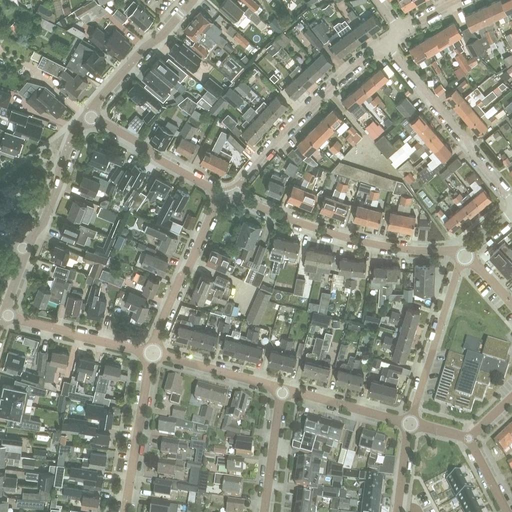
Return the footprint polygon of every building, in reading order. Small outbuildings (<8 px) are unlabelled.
[(100,4),(95,0),(92,0),(75,11),(79,17),(100,4)] [(234,19),(243,9),(233,0),(223,0),(219,6),(234,19)] [(241,0),(249,6),(255,11),(260,5),(254,0),(241,0)] [(400,0),(405,8),(416,2),(415,0),(400,0)] [(496,0),(488,4),(495,18),(502,15),(505,21),(508,20),(510,18),(501,0),(496,0)] [(508,20),(510,25),(511,24),(511,0),(501,0),(510,18),(508,20)] [(132,1),(124,10),(128,14),(143,28),(153,16),(144,8),(138,3),(136,5),(132,1)] [(53,10),(40,3),(36,11),(49,18),(53,10)] [(329,4),(322,9),(327,17),(335,12),(329,4)] [(495,18),(488,4),(476,10),(486,30),(488,29),(490,35),(486,37),(489,43),(494,41),(497,39),(491,27),(493,23),(492,19),(495,18)] [(244,12),(257,24),(262,18),(255,11),(249,6),(244,12)] [(357,15),(352,9),(347,13),(352,19),(357,15)] [(117,10),(113,14),(113,15),(120,21),(124,17),(117,10)] [(192,19),(205,30),(210,35),(218,26),(200,10),(192,19)] [(477,26),(480,33),(482,36),(483,35),(488,44),(489,43),(486,37),(490,35),(488,29),(486,30),(476,10),(464,15),(471,29),(477,26)] [(371,33),(381,25),(373,13),(362,21),(371,33)] [(66,20),(70,29),(78,25),(74,17),(66,20)] [(210,35),(205,30),(192,19),(184,28),(197,39),(191,45),(204,57),(209,50),(210,50),(210,51),(218,42),(217,41),(212,37),(210,35)] [(371,33),(362,21),(352,29),(361,40),(371,33)] [(444,27),(452,40),(455,47),(453,48),(456,54),(461,51),(464,50),(461,45),(462,44),(458,36),(462,34),(454,21),(444,27)] [(311,27),(324,43),(330,38),(318,22),(311,27)] [(337,31),(342,36),(351,48),(361,40),(352,29),(349,24),(344,28),(342,28),(337,31)] [(229,28),(227,31),(233,36),(245,48),(250,42),(237,31),(230,25),(228,27),(229,28)] [(109,37),(97,26),(89,36),(99,45),(101,43),(113,53),(115,51),(120,55),(130,44),(120,35),(121,33),(116,29),(109,37)] [(455,47),(452,40),(444,27),(432,34),(440,47),(447,43),(450,50),(449,51),(452,57),(454,56),(464,72),(472,68),(461,51),(456,54),(453,48),(455,47)] [(308,28),(303,32),(314,45),(312,48),(315,51),(312,54),(316,58),(313,60),(323,71),(332,62),(322,52),(319,48),(323,45),(308,28)] [(78,29),(75,34),(81,37),(84,32),(78,29)] [(291,39),(282,31),(275,39),(283,48),(291,39)] [(420,41),(428,54),(432,61),(434,59),(435,60),(438,58),(434,51),(440,47),(432,34),(420,41)] [(222,36),(217,41),(218,42),(223,47),(228,42),(222,37),(222,36)] [(340,56),(351,48),(342,36),(331,44),(340,56)] [(472,41),(480,57),(486,54),(478,38),(472,41)] [(105,55),(95,50),(80,41),(67,66),(83,75),(89,69),(95,74),(106,62),(102,58),(104,56),(105,55)] [(432,61),(428,54),(420,41),(409,47),(417,61),(423,57),(428,65),(430,63),(433,67),(437,65),(435,60),(434,59),(432,61)] [(481,59),(480,57),(472,41),(465,44),(472,56),(473,55),(477,62),(481,59)] [(494,41),(489,43),(490,46),(492,50),(497,48),(494,41)] [(193,69),(194,67),(196,69),(197,68),(200,65),(200,63),(198,62),(200,61),(199,60),(202,56),(184,42),(181,46),(176,42),(170,50),(193,69)] [(210,50),(209,50),(204,57),(234,80),(246,68),(229,52),(220,61),(217,65),(210,59),(210,51),(210,50)] [(511,54),(503,59),(507,66),(511,61),(511,54)] [(150,65),(171,83),(176,77),(179,79),(186,71),(175,62),(171,67),(159,56),(158,55),(157,56),(150,65)] [(245,56),(241,60),(245,64),(249,60),(245,56)] [(83,87),(88,82),(78,73),(74,77),(64,68),(66,65),(53,58),(48,68),(54,71),(65,81),(60,86),(72,97),(82,86),(83,87)] [(313,60),(304,69),(314,80),(323,71),(313,60)] [(314,80),(304,69),(299,64),(295,68),(294,68),(290,73),(294,78),(295,77),(305,88),(314,80)] [(166,89),(171,83),(150,65),(149,66),(150,66),(149,67),(147,66),(142,72),(144,73),(143,74),(142,74),(142,75),(143,76),(155,86),(151,91),(162,100),(169,91),(166,89)] [(511,65),(507,69),(500,74),(506,79),(511,74),(511,65)] [(371,74),(379,84),(388,94),(392,91),(384,80),(389,76),(381,66),(371,74)] [(274,73),(269,77),(274,82),(279,78),(274,73)] [(379,84),(371,74),(361,83),(370,92),(379,84)] [(203,85),(216,95),(219,97),(225,90),(210,77),(203,85)] [(295,77),(294,78),(285,87),(295,97),(305,88),(295,77)] [(236,85),(245,94),(251,88),(242,79),(236,85)] [(446,95),(454,105),(464,97),(460,92),(465,88),(464,86),(468,83),(465,79),(456,87),(446,95)] [(166,106),(157,98),(137,81),(127,92),(141,104),(143,102),(151,109),(144,117),(151,123),(166,106)] [(503,81),(498,85),(502,90),(507,85),(503,81)] [(370,92),(361,83),(352,91),(360,100),(364,97),(369,102),(373,98),(369,93),(370,92)] [(446,89),(441,83),(434,89),(439,95),(446,89)] [(56,116),(65,106),(54,96),(56,94),(46,85),(42,91),(37,87),(27,98),(40,110),(45,105),(56,116)] [(228,88),(222,95),(231,103),(235,107),(241,101),(243,99),(230,87),(228,88)] [(11,93),(0,89),(0,103),(7,105),(11,93)] [(493,89),(481,99),(462,115),(470,124),(475,120),(480,116),(485,111),(482,106),(485,103),(486,104),(497,95),(493,89)] [(354,106),(360,100),(352,91),(342,99),(355,114),(354,115),(358,119),(362,115),(354,106)] [(199,92),(193,99),(197,102),(208,109),(212,105),(199,92)] [(464,97),(454,105),(462,115),(481,99),(479,95),(475,98),(470,92),(464,97)] [(191,112),(197,102),(193,99),(188,95),(186,96),(182,100),(181,101),(184,105),(182,106),(183,107),(184,106),(191,112)] [(277,95),(268,104),(279,114),(288,105),(277,95)] [(406,117),(416,108),(406,96),(396,104),(406,117)] [(270,123),(279,114),(268,104),(264,100),(255,109),(259,113),(260,113),(270,123)] [(215,113),(220,108),(214,104),(210,108),(215,113)] [(334,107),(324,116),(335,127),(344,118),(334,107)] [(39,138),(43,126),(29,121),(29,120),(27,120),(29,114),(12,108),(8,118),(17,121),(14,130),(39,138)] [(498,112),(494,115),(490,119),(493,123),(497,119),(506,113),(503,109),(498,112)] [(414,134),(418,130),(428,122),(420,112),(410,120),(413,125),(410,128),(410,130),(413,134),(414,134)] [(222,120),(231,129),(238,122),(228,113),(222,120)] [(259,113),(251,123),(261,132),(270,123),(260,113),(259,113)] [(181,138),(177,147),(190,155),(197,143),(191,139),(198,126),(201,120),(199,118),(190,114),(187,120),(178,136),(181,138)] [(324,116),(316,125),(326,135),(335,127),(324,116)] [(478,134),(488,126),(480,116),(475,120),(470,124),(478,134)] [(257,137),(261,132),(251,123),(246,118),(242,123),(246,127),(242,132),(252,142),(253,141),(255,143),(259,139),(257,137)] [(137,131),(142,123),(140,120),(138,120),(132,127),(137,131)] [(416,149),(421,144),(436,132),(428,122),(418,130),(414,134),(413,135),(418,141),(414,145),(408,151),(403,145),(389,157),(393,161),(400,155),(401,156),(402,156),(403,157),(402,158),(404,160),(416,150),(416,149)] [(165,149),(178,126),(172,123),(168,129),(159,124),(150,140),(165,149)] [(316,125),(307,134),(318,144),(326,135),(316,125)] [(350,135),(347,138),(354,145),(362,137),(352,125),(347,129),(351,134),(350,135)] [(18,154),(24,137),(6,131),(0,148),(18,154)] [(436,132),(421,144),(416,149),(416,150),(420,154),(425,149),(429,154),(444,141),(436,132)] [(318,144),(307,134),(298,143),(308,153),(318,144)] [(396,149),(384,134),(375,141),(387,156),(396,149)] [(200,161),(212,167),(221,149),(227,137),(222,135),(214,152),(207,148),(200,161)] [(498,135),(489,142),(494,148),(502,141),(498,135)] [(241,138),(233,147),(241,155),(250,146),(241,138)] [(333,143),(345,154),(345,155),(347,152),(349,150),(343,144),(337,139),(333,143)] [(452,151),(444,141),(429,154),(433,158),(428,162),(433,168),(452,151)] [(345,154),(333,143),(329,147),(341,158),(345,154)] [(122,164),(125,156),(105,149),(105,150),(95,146),(90,160),(97,162),(95,166),(103,169),(108,158),(122,164)] [(287,154),(298,164),(303,159),(293,148),(287,154)] [(228,153),(221,149),(212,167),(224,173),(233,155),(228,153)] [(447,165),(453,171),(462,163),(457,157),(447,165)] [(404,175),(415,166),(408,158),(398,167),(404,175)] [(330,172),(341,175),(345,163),(339,162),(330,172)] [(300,203),(306,188),(312,173),(314,166),(315,165),(308,163),(305,169),(307,170),(300,186),(294,183),(288,198),(300,203)] [(341,175),(343,176),(346,176),(347,177),(350,165),(345,163),(341,175)] [(132,181),(138,184),(146,170),(135,164),(131,171),(127,169),(119,183),(128,188),(132,181)] [(118,165),(108,180),(117,184),(125,170),(118,165)] [(350,165),(347,177),(349,177),(352,179),(356,167),(350,165)] [(423,183),(434,174),(430,170),(427,165),(418,172),(421,176),(418,178),(423,183)] [(312,173),(306,188),(300,203),(311,208),(317,193),(312,191),(315,182),(317,175),(321,176),(323,169),(314,166),(312,173)] [(362,169),(356,167),(352,179),(358,180),(362,169)] [(364,182),(368,171),(362,169),(358,180),(364,182)] [(374,172),(368,171),(364,182),(370,184),(374,172)] [(284,183),(287,175),(282,173),(281,175),(273,172),(266,189),(280,195),(285,183),(284,183)] [(376,186),(379,174),(374,172),(370,184),(376,186)] [(95,193),(97,187),(101,189),(103,184),(107,186),(105,191),(112,194),(116,185),(117,184),(108,180),(94,174),(92,178),(84,174),(79,186),(95,193)] [(385,176),(379,174),(376,186),(381,188),(385,176)] [(387,190),(391,178),(385,176),(381,188),(387,190)] [(157,177),(148,193),(155,197),(158,191),(165,195),(171,184),(168,183),(169,182),(169,181),(166,179),(165,180),(164,181),(157,177)] [(392,191),(396,180),(397,180),(391,178),(387,190),(392,191)] [(469,191),(473,196),(481,206),(491,198),(475,179),(470,183),(474,188),(469,191)] [(332,197),(325,195),(320,209),(333,213),(338,199),(341,190),(344,182),(338,180),(332,197)] [(393,193),(401,194),(407,195),(411,196),(413,195),(403,182),(396,180),(392,191),(393,192),(393,193)] [(341,190),(338,199),(333,213),(344,217),(349,203),(342,201),(346,191),(346,192),(349,184),(344,182),(341,190)] [(167,219),(170,212),(174,205),(181,209),(189,194),(178,188),(174,196),(170,194),(159,215),(167,219)] [(370,207),(372,198),(374,190),(369,188),(367,196),(366,195),(365,200),(364,205),(357,203),(353,218),(366,222),(369,210),(370,207)] [(125,202),(130,206),(139,193),(133,189),(125,202)] [(139,193),(130,206),(128,209),(134,213),(146,195),(141,191),(139,193)] [(402,217),(407,195),(401,194),(400,202),(399,202),(397,212),(390,210),(387,225),(400,228),(402,217)] [(411,196),(407,195),(402,217),(400,228),(413,231),(416,215),(409,214),(411,205),(412,196),(411,196)] [(460,200),(456,195),(452,199),(456,203),(460,200)] [(472,214),(481,206),(473,196),(468,200),(465,196),(463,197),(460,200),(464,204),(472,214)] [(94,207),(87,204),(74,199),(68,214),(81,219),(81,218),(88,221),(94,207)] [(454,212),(462,222),(472,214),(464,204),(454,212)] [(102,207),(98,215),(106,218),(115,222),(117,215),(109,210),(102,207)] [(378,225),(382,210),(370,207),(369,210),(366,222),(378,225)] [(437,211),(440,216),(443,221),(444,220),(452,230),(462,222),(454,212),(447,217),(440,208),(437,211)] [(138,228),(144,231),(148,220),(138,215),(135,221),(138,228)] [(159,215),(155,223),(169,229),(172,221),(167,219),(159,215)] [(430,228),(430,220),(420,219),(420,227),(430,228)] [(160,246),(172,251),(172,250),(173,251),(175,250),(177,246),(176,245),(177,242),(176,241),(178,237),(166,232),(167,228),(148,220),(144,231),(163,239),(160,246)] [(260,233),(262,228),(260,228),(261,227),(244,220),(234,246),(241,248),(243,243),(246,244),(241,257),(248,259),(259,233),(260,233)] [(75,240),(75,239),(84,242),(88,233),(93,236),(95,230),(79,223),(78,227),(65,221),(60,234),(75,240)] [(104,247),(111,250),(116,238),(109,235),(104,247)] [(284,251),(287,239),(274,236),(270,255),(275,257),(271,271),(279,273),(280,266),(282,258),(284,251)] [(290,253),(297,254),(299,242),(287,239),(284,251),(282,258),(280,266),(286,267),(288,259),(289,259),(290,253)] [(163,272),(168,260),(153,253),(155,248),(139,242),(136,248),(142,251),(140,254),(136,264),(145,267),(146,265),(163,272)] [(498,265),(511,252),(511,246),(511,248),(510,247),(505,242),(490,255),(498,265)] [(260,243),(253,261),(260,264),(266,246),(260,243)] [(78,259),(80,254),(70,250),(71,250),(56,244),(51,257),(68,264),(70,256),(78,259)] [(232,271),(234,265),(228,263),(231,256),(212,248),(207,261),(232,271)] [(309,276),(314,277),(320,250),(307,248),(304,260),(305,260),(303,267),(310,268),(309,276)] [(103,255),(86,249),(83,260),(93,263),(92,265),(89,273),(99,276),(103,266),(104,267),(108,257),(103,255)] [(329,272),(332,252),(320,250),(314,277),(320,278),(322,270),(329,272)] [(511,252),(498,265),(508,275),(511,271),(511,252)] [(339,270),(351,272),(353,259),(340,257),(339,270)] [(357,273),(365,273),(366,261),(353,259),(351,272),(351,278),(350,287),(355,287),(357,273)] [(434,293),(435,265),(415,264),(413,292),(434,293)] [(371,278),(371,286),(379,286),(379,301),(385,301),(385,300),(386,294),(386,285),(386,279),(387,266),(374,265),(373,278),(371,278)] [(386,294),(385,300),(397,300),(397,294),(391,293),(391,285),(392,285),(392,279),(399,279),(400,270),(400,266),(387,266),(386,279),(386,285),(386,294)] [(245,280),(252,283),(258,270),(250,267),(245,280)] [(121,286),(125,278),(103,268),(100,277),(121,286)] [(76,270),(70,269),(67,277),(73,279),(74,279),(76,270)] [(258,270),(252,283),(259,286),(265,274),(258,270)] [(137,281),(134,286),(143,290),(153,294),(159,280),(149,276),(140,273),(137,281)] [(64,287),(66,280),(67,277),(57,274),(50,290),(40,286),(34,300),(45,305),(49,297),(60,301),(64,287)] [(210,286),(213,279),(201,274),(196,286),(213,293),(215,289),(210,286)] [(226,286),(229,280),(217,275),(214,281),(226,286)] [(294,292),(302,294),(305,279),(297,278),(294,292)] [(102,318),(105,306),(107,300),(98,298),(100,286),(92,284),(86,302),(90,303),(87,314),(102,318)] [(191,298),(203,303),(205,297),(211,299),(213,293),(196,286),(191,298)] [(257,294),(269,299),(272,293),(259,288),(257,294)] [(404,289),(404,294),(404,299),(412,302),(413,289),(404,289)] [(72,294),(69,294),(66,309),(79,312),(84,293),(73,290),(72,294)] [(140,324),(149,305),(144,302),(146,297),(130,290),(125,302),(135,307),(130,319),(140,324)] [(323,314),(326,315),(330,293),(322,291),(317,312),(323,314)] [(269,299),(257,294),(254,300),(266,305),(269,299)] [(266,305),(254,300),(251,306),(264,312),(266,305)] [(500,311),(507,307),(502,300),(495,304),(500,311)] [(234,303),(226,301),(223,312),(222,314),(227,315),(230,316),(231,316),(231,315),(234,306),(234,303)] [(184,339),(189,340),(192,327),(194,322),(196,313),(197,309),(187,306),(186,312),(191,313),(189,320),(188,319),(186,326),(180,324),(176,336),(177,336),(176,340),(184,342),(184,339)] [(264,312),(251,306),(249,312),(261,318),(264,312)] [(234,307),(234,316),(242,316),(242,307),(234,307)] [(280,315),(294,318),(296,310),(282,307),(280,315)] [(416,323),(420,311),(408,307),(404,319),(416,323)] [(261,318),(249,312),(246,318),(259,324),(261,318)] [(323,314),(320,324),(327,326),(330,316),(326,315),(323,314)] [(399,318),(391,316),(382,314),(380,320),(389,323),(389,321),(397,324),(399,318)] [(374,316),(372,325),(378,327),(380,317),(374,316)] [(416,323),(404,319),(400,332),(412,335),(416,323)] [(353,331),(354,329),(355,324),(349,322),(347,330),(353,331)] [(260,359),(263,347),(257,345),(259,339),(258,339),(260,331),(259,331),(261,327),(256,325),(254,330),(252,338),(251,343),(247,356),(260,359)] [(189,340),(201,343),(205,331),(192,327),(189,340)] [(252,338),(254,330),(249,328),(246,336),(252,338)] [(214,347),(217,334),(205,331),(201,343),(214,347)] [(332,333),(327,332),(325,337),(321,348),(316,368),(314,374),(327,378),(330,365),(329,365),(331,359),(324,357),(327,349),(328,350),(332,333)] [(408,347),(412,335),(400,332),(398,338),(396,344),(408,347)] [(223,349),(235,353),(238,340),(233,338),(234,335),(227,333),(223,349)] [(307,352),(302,371),(314,374),(316,368),(321,348),(325,337),(316,335),(311,354),(307,352)] [(506,359),(509,349),(488,342),(487,345),(472,340),(472,339),(467,338),(463,350),(468,351),(465,358),(449,353),(434,401),(442,403),(443,401),(447,402),(447,405),(471,412),(474,399),(482,402),(487,387),(488,387),(492,376),(504,380),(509,364),(508,363),(509,359),(506,359)] [(235,353),(247,356),(251,343),(238,340),(235,353)] [(391,342),(383,340),(382,346),(390,348),(391,342)] [(281,365),(293,368),(296,356),(301,357),(303,348),(304,343),(299,342),(296,356),(284,353),(281,365)] [(341,343),(337,357),(344,359),(348,345),(341,343)] [(408,347),(396,344),(392,356),(404,360),(408,347)] [(47,359),(45,377),(51,378),(52,369),(56,370),(57,363),(66,365),(68,353),(53,349),(50,361),(47,359)] [(268,362),(281,365),(284,353),(271,349),(268,362)] [(37,366),(45,367),(46,359),(47,351),(39,350),(37,366)] [(43,387),(44,377),(39,376),(40,375),(22,369),(26,356),(8,351),(3,367),(21,373),(23,373),(22,378),(37,383),(36,384),(38,384),(38,385),(43,387)] [(92,371),(95,359),(81,356),(76,377),(84,379),(86,370),(92,371)] [(339,368),(335,380),(348,383),(351,371),(353,366),(355,357),(350,356),(347,363),(345,362),(344,362),(342,363),(341,364),(340,366),(339,368)] [(355,357),(353,366),(358,367),(361,359),(355,357)] [(373,358),(370,370),(378,372),(382,360),(373,358)] [(106,391),(110,376),(119,378),(120,372),(122,366),(106,362),(103,373),(99,372),(96,389),(106,391)] [(398,378),(391,376),(393,370),(400,372),(402,365),(390,362),(389,366),(388,366),(388,367),(383,387),(381,395),(386,396),(386,398),(395,401),(397,392),(395,392),(398,378)] [(368,392),(381,395),(383,387),(388,367),(388,366),(383,364),(381,372),(379,381),(371,379),(368,392)] [(360,387),(363,375),(351,371),(348,383),(360,387)] [(178,405),(183,389),(180,389),(182,381),(169,377),(165,393),(172,395),(170,403),(178,405)] [(68,395),(71,382),(64,380),(61,393),(68,395)] [(77,383),(71,382),(68,395),(67,398),(78,400),(79,394),(75,393),(77,383)] [(1,398),(26,403),(27,396),(34,397),(35,392),(45,394),(46,388),(30,383),(28,389),(5,384),(4,384),(4,385),(2,394),(1,398)] [(195,399),(210,403),(213,390),(199,386),(195,399)] [(228,394),(213,390),(210,403),(224,407),(228,394)] [(244,416),(249,400),(236,396),(232,412),(227,411),(222,431),(239,436),(241,429),(229,426),(231,419),(238,421),(240,414),(244,416)] [(29,419),(30,413),(24,412),(26,403),(1,398),(0,402),(0,404),(0,412),(22,418),(20,426),(39,429),(40,421),(29,419)] [(102,408),(103,404),(88,401),(86,414),(101,416),(100,422),(111,424),(113,410),(102,408)] [(187,410),(174,407),(172,418),(174,418),(184,421),(187,410)] [(199,419),(205,420),(208,409),(202,408),(199,419)] [(208,409),(205,420),(211,422),(214,411),(208,409)] [(315,437),(320,420),(308,416),(303,434),(304,434),(299,451),(311,455),(312,450),(314,443),(315,437)] [(161,419),(159,432),(174,435),(175,427),(192,430),(193,423),(184,421),(174,418),(172,418),(169,417),(168,421),(161,419)] [(315,437),(327,441),(332,423),(320,420),(315,437)] [(82,425),(81,424),(79,424),(69,423),(63,422),(61,429),(80,432),(82,425)] [(328,455),(330,448),(331,448),(333,442),(342,445),(337,464),(344,465),(347,452),(348,452),(353,433),(346,431),(346,432),(343,431),(344,426),(332,423),(327,441),(322,459),(326,461),(328,455)] [(110,438),(109,438),(110,433),(95,431),(96,427),(93,426),(82,425),(80,432),(79,434),(93,436),(92,444),(107,446),(107,445),(109,445),(110,444),(111,439),(110,438)] [(511,426),(503,435),(511,443),(511,426)] [(375,435),(364,432),(357,456),(363,458),(365,451),(370,453),(375,435)] [(61,441),(69,442),(70,434),(62,433),(61,441)] [(252,442),(245,441),(245,437),(227,434),(226,441),(229,441),(229,444),(237,445),(236,453),(251,455),(252,442)] [(387,438),(375,435),(370,453),(382,456),(382,455),(385,456),(386,451),(383,451),(387,438)] [(511,444),(511,443),(503,435),(494,443),(503,453),(511,444)] [(20,455),(22,440),(0,437),(0,439),(0,452),(11,454),(20,455)] [(186,450),(186,445),(163,442),(161,454),(168,455),(167,458),(174,460),(176,449),(186,450)] [(205,444),(191,442),(190,449),(204,451),(205,444)] [(57,463),(60,464),(64,464),(66,451),(73,452),(74,445),(60,443),(57,463)] [(314,443),(312,450),(318,452),(320,445),(314,443)] [(213,454),(226,455),(227,449),(214,447),(213,454)] [(11,454),(0,452),(0,462),(6,463),(7,460),(19,461),(20,455),(11,454)] [(104,467),(106,454),(92,452),(91,458),(83,456),(82,465),(89,466),(90,464),(104,467)] [(347,452),(344,465),(342,469),(351,470),(355,454),(348,452),(347,452)] [(35,457),(24,456),(23,467),(34,468),(35,457)] [(374,467),(376,460),(368,458),(366,466),(369,466),(368,473),(380,474),(380,468),(374,467)] [(242,474),(244,462),(229,460),(229,461),(218,459),(217,467),(228,468),(228,472),(242,474)] [(320,463),(298,460),(296,472),(318,475),(320,463)] [(187,469),(201,471),(201,465),(196,464),(188,462),(187,469)] [(329,462),(327,477),(341,478),(343,466),(329,462)] [(182,472),(183,467),(175,466),(175,465),(159,463),(157,474),(173,477),(174,471),(182,472)] [(97,474),(98,470),(71,466),(70,477),(85,480),(85,485),(101,488),(103,475),(97,474)] [(343,477),(359,479),(359,474),(360,472),(344,470),(343,477)] [(451,490),(469,481),(464,471),(446,480),(451,490)] [(0,472),(0,482),(17,484),(17,478),(5,477),(5,473),(0,472)] [(38,486),(40,486),(52,487),(53,487),(55,473),(39,472),(38,486)] [(309,487),(310,481),(317,482),(318,475),(296,472),(295,485),(309,487)] [(362,490),(364,490),(364,491),(382,493),(384,493),(384,486),(383,486),(384,481),(378,480),(378,476),(359,474),(358,484),(362,485),(362,490)] [(215,475),(214,485),(224,486),(223,493),(239,495),(241,482),(232,481),(233,477),(215,475)] [(333,478),(331,488),(340,489),(341,479),(333,478)] [(156,483),(154,496),(170,498),(171,492),(178,493),(178,491),(197,494),(198,488),(198,485),(192,484),(188,484),(178,482),(178,483),(165,480),(164,484),(156,483)] [(469,481),(451,490),(456,499),(474,490),(469,481)] [(16,491),(17,484),(0,482),(0,492),(3,493),(3,489),(16,491)] [(33,499),(46,500),(51,500),(52,487),(40,486),(39,493),(23,491),(22,498),(28,498),(33,499)] [(100,495),(91,494),(92,490),(65,486),(63,495),(83,498),(82,505),(98,508),(100,495)] [(456,499),(461,508),(479,499),(474,490),(456,499)] [(364,491),(363,503),(367,503),(381,505),(382,505),(383,497),(382,497),(382,493),(364,491)] [(339,495),(322,493),(322,499),(338,501),(339,495)] [(197,494),(196,501),(213,503),(213,506),(227,508),(226,511),(242,511),(244,505),(223,502),(224,498),(211,496),(206,495),(197,494)] [(312,497),(312,496),(297,494),(295,506),(310,508),(316,509),(317,498),(312,497)] [(46,500),(33,499),(28,498),(27,506),(45,508),(46,500)] [(476,511),(483,508),(479,499),(461,508),(462,511),(476,511)] [(175,511),(176,511),(173,511),(174,507),(170,506),(153,503),(151,511),(175,511)] [(367,503),(363,503),(361,511),(381,511),(381,510),(380,510),(381,505),(367,503)]
